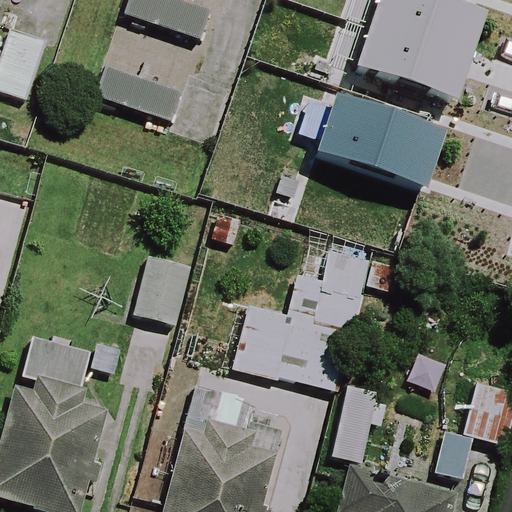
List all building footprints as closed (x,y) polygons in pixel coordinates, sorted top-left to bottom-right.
[(414,0),(278,0),(263,49),(325,67),(332,42),(396,61),(414,0)] [(511,0),(487,0),(457,90),(511,108),(511,0)] [(40,52),(5,40),(0,56),(0,101),(21,108),(40,52)] [(224,97),(185,85),(168,139),(208,151),(224,97)] [(406,108),(366,95),(347,154),(387,167),(406,108)] [(390,272),(325,258),(318,291),(291,285),(283,321),(243,312),(229,377),(333,400),(357,293),(384,300),(390,272)] [(185,274),(147,264),(131,324),(169,334),(185,274)] [(77,411),(81,395),(31,380),(26,398),(12,394),(0,433),(0,505),(22,511),(76,511),(104,419),(77,411)] [(511,433),(511,398),(471,387),(455,444),(505,458),(511,433)] [(245,440),(184,423),(159,511),(258,511),(272,463),(241,454),(245,440)] [(448,511),(451,504),(345,474),(334,511),(448,511)]
